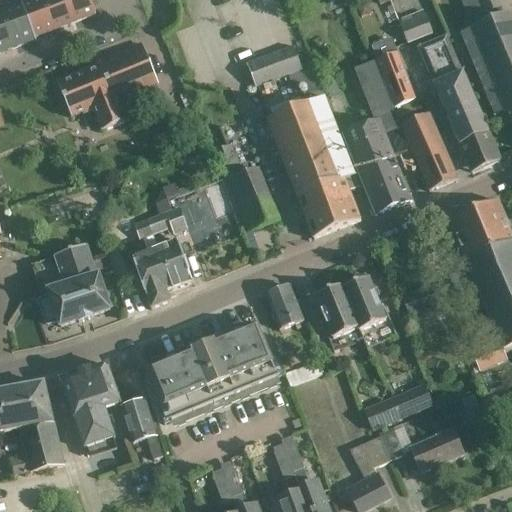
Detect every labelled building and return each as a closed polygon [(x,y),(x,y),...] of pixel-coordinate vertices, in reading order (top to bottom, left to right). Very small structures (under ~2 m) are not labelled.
[(22,4),(35,39),(36,39),(55,32),(43,0),(36,0),(23,5),(22,4)] [(75,24),(66,0),(43,0),(55,32),(75,24)] [(90,0),(66,0),(75,24),(96,16),(90,0)] [(496,0),(466,0),(476,20),(501,10),(496,0)] [(2,13),(16,49),(35,41),(36,43),(37,42),(36,39),(35,39),(22,4),(21,4),(21,6),(2,13)] [(2,13),(0,13),(0,54),(16,49),(2,13)] [(423,13),(399,23),(409,47),(433,37),(423,13)] [(511,21),(510,17),(505,19),(462,37),(496,117),(507,113),(511,124),(511,21)] [(401,33),(390,37),(395,48),(406,44),(401,33)] [(419,51),(444,109),(472,97),(446,39),(437,43),(419,51)] [(101,67),(100,67),(56,85),(70,119),(93,110),(102,133),(126,124),(117,102),(156,86),(140,46),(100,63),(101,67)] [(293,48),(247,66),(257,91),(289,78),(297,100),(301,109),(274,120),(268,122),(298,200),(307,223),(314,241),(361,223),(347,186),(345,182),(355,178),(348,159),(325,100),(313,69),(303,73),(293,48)] [(398,56),(379,64),(378,64),(395,108),(415,101),(398,56)] [(378,128),(382,126),(396,121),(374,66),(356,73),(378,128)] [(472,97),(444,109),(472,175),(500,163),(472,97)] [(430,117),(419,122),(414,111),(397,118),(401,129),(429,194),(458,182),(430,117)] [(382,126),(360,135),(345,141),(349,153),(375,218),(412,203),(382,126)] [(231,147),(213,155),(245,233),(277,220),(258,172),(243,178),(231,147)] [(148,254),(150,260),(154,259),(167,295),(167,294),(193,285),(186,266),(177,243),(159,250),(154,239),(173,231),(175,238),(188,232),(180,210),(173,213),(168,201),(180,196),(177,189),(164,194),(167,200),(152,207),(157,219),(135,228),(141,244),(144,243),(148,254)] [(511,236),(498,202),(450,222),(505,353),(511,349),(511,236)] [(38,299),(40,304),(47,327),(59,323),(61,329),(78,323),(79,325),(93,320),(93,318),(110,312),(98,277),(96,278),(86,249),(32,267),(42,298),(38,299)] [(144,293),(151,310),(151,312),(171,304),(167,294),(167,295),(154,259),(150,260),(148,254),(133,260),(144,293)] [(369,281),(344,291),(343,291),(360,331),(359,331),(370,359),(371,359),(361,333),(385,324),(392,341),(397,339),(386,311),(382,312),(369,281)] [(436,286),(401,299),(409,318),(443,305),(436,286)] [(304,324),(290,288),(266,298),(280,333),(304,324)] [(343,291),(344,291),(342,288),(316,299),(328,328),(324,329),(334,354),(339,352),(335,341),(359,331),(360,331),(343,291)] [(258,329),(236,337),(257,388),(278,380),(258,329)] [(257,388),(236,337),(215,346),(236,397),(257,388)] [(215,346),(193,355),(214,406),(236,397),(215,346)] [(214,406),(193,355),(172,364),(193,415),(214,406)] [(473,357),(459,361),(461,369),(475,364),(473,357)] [(291,389),(327,376),(323,362),(286,375),(291,389)] [(150,372),(151,373),(171,423),(193,415),(172,364),(150,372)] [(61,383),(73,417),(120,401),(109,367),(61,383)] [(31,475),(45,472),(64,468),(45,386),(0,393),(0,435),(20,432),(27,460),(11,463),(15,478),(31,474),(31,475)] [(424,388),(395,401),(403,420),(432,408),(424,388)] [(475,399),(458,406),(465,421),(482,414),(475,399)] [(122,406),(120,401),(73,417),(85,451),(115,441),(106,412),(122,406)] [(374,433),(403,420),(395,401),(365,414),(374,433)] [(147,442),(154,463),(163,460),(145,402),(122,409),(134,446),(147,442)] [(394,433),(379,439),(390,464),(405,457),(394,433)] [(464,457),(456,439),(453,433),(411,451),(421,476),(464,457)] [(390,464),(379,439),(350,452),(367,484),(348,493),(357,511),(367,511),(390,500),(374,471),(390,464)] [(299,491),(300,494),(300,493),(307,511),(329,511),(329,510),(319,483),(310,486),(294,443),(283,447),(284,451),(295,479),(300,490),(299,491)] [(275,455),(274,455),(281,474),(284,483),(295,479),(284,451),(275,455)] [(259,511),(257,506),(249,509),(233,468),(222,472),(224,476),(234,503),(237,511),(259,511)] [(164,469),(152,473),(158,488),(170,485),(164,469)] [(224,476),(213,480),(224,508),(234,503),(224,476)] [(307,511),(300,493),(300,494),(273,504),(276,511),(307,511)]
